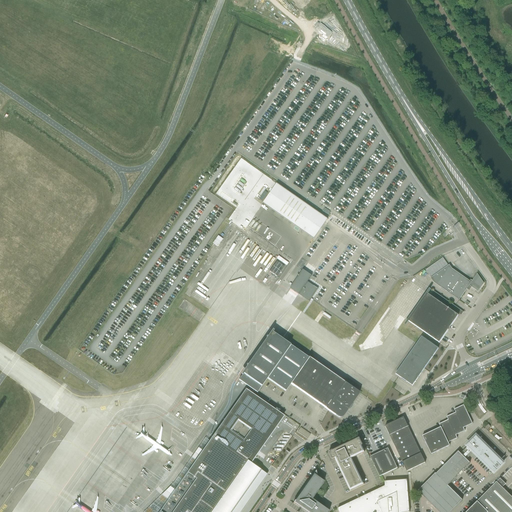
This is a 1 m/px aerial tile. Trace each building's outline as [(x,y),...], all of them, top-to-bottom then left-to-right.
[(314,239),(327,219),(277,184),(263,204),(314,239)] [(443,258),(425,270),(431,277),(448,265),(443,258)] [(447,266),(445,268),(431,278),(430,278),(433,283),(455,298),(459,300),(466,289),(469,286),(471,287),(476,291),(477,289),(479,290),(484,283),(477,274),(472,281),(471,280),(470,281),(452,269),(450,266),(449,265),(447,266)] [(291,285),(290,288),(299,294),(307,282),(311,276),(302,270),(291,285)] [(299,294),(298,294),(309,302),(318,289),(307,282),(299,294)] [(460,315),(463,313),(464,312),(459,310),(455,306),(433,291),(430,297),(427,295),(408,322),(439,343),(448,331),(449,331),(450,329),(450,328),(457,317),(457,318),(460,315)] [(238,380),(248,386),(257,393),(259,390),(262,385),(267,379),(285,392),(287,390),(290,384),(324,408),(334,414),(338,417),(338,418),(339,418),(340,418),(341,418),(342,418),(342,417),(343,417),(343,416),(344,416),(348,409),(349,408),(348,407),(350,404),(351,405),(352,404),(359,393),(355,390),(344,383),(341,381),(312,360),(308,358),(290,345),(272,333),(271,332),(241,376),(238,380)] [(399,376),(401,378),(407,382),(408,383),(412,386),(424,369),(438,349),(436,347),(422,337),(417,344),(398,371),(396,374),(399,376)] [(239,511),(266,474),(250,463),(283,416),(281,415),(279,413),(255,396),(245,389),(212,437),(209,441),(159,511),(239,511)] [(454,410),(456,413),(464,431),(465,431),(463,428),(472,424),(464,405),(454,410)] [(447,417),(448,420),(457,439),(456,435),(464,431),(456,413),(447,417)] [(385,426),(407,472),(425,463),(403,417),(385,426)] [(439,425),(440,428),(449,446),(450,446),(448,443),(453,441),(457,439),(448,420),(439,425)] [(449,446),(440,428),(422,436),(424,441),(431,455),(449,446)] [(476,436),(472,440),(467,446),(467,447),(460,454),(458,452),(436,474),(447,486),(457,476),(456,476),(458,474),(458,475),(459,475),(458,474),(462,471),(463,469),(464,469),(470,463),(466,460),(473,453),(494,473),(503,464),(501,461),(503,458),(497,455),(495,456),(476,436)] [(159,511),(209,441),(205,438),(174,482),(143,511),(159,511)] [(364,451),(361,446),(362,445),(359,438),(329,453),(332,460),(335,459),(335,460),(350,491),(364,485),(362,480),(353,461),(352,462),(351,459),(364,453),(364,452),(364,451)] [(370,457),(379,477),(397,468),(388,448),(370,457)] [(319,479),(318,480),(317,479),(316,476),(315,471),(300,492),(293,503),(297,506),(306,511),(328,511),(329,511),(326,510),(311,500),(321,485),(322,485),(324,482),(319,479)] [(436,474),(435,474),(418,491),(421,494),(424,497),(424,498),(425,497),(428,501),(431,504),(431,505),(432,504),(435,508),(434,508),(435,508),(439,511),(438,511),(439,511),(450,511),(462,500),(447,486),(436,474)] [(511,511),(511,497),(502,488),(505,484),(500,479),(466,511),(511,511)] [(409,511),(409,507),(407,480),(385,482),(385,486),(364,496),(338,509),(339,511),(409,511)]
